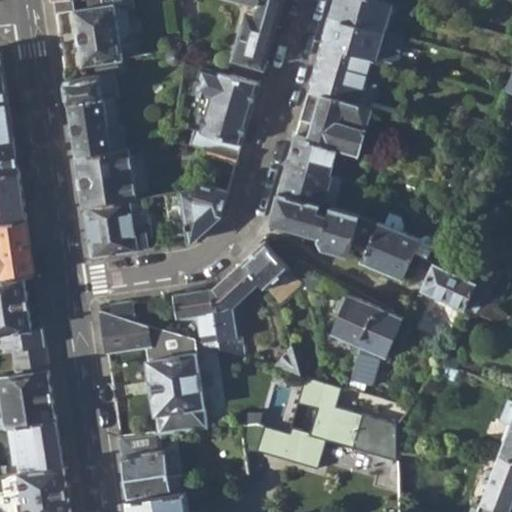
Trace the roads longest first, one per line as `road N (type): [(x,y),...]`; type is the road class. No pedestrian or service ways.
road 1 (secondary): [(67,287),(21,5)]
road 2 (residential): [(314,0),(248,226)]
road 3 (secondary): [(98,511),(67,287)]
road 4 (residential): [(248,226),(195,267),(67,287)]
road 5 (residential): [(248,226),(403,301)]
